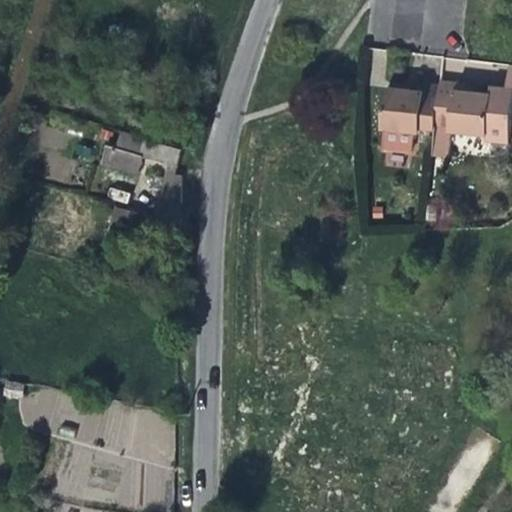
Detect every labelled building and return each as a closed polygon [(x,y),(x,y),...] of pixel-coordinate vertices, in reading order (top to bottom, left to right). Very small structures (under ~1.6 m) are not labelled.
[(441,80),(441,85),(436,125),(436,131),(433,155),(449,157),(452,131),(486,136),(486,141),(510,143),(511,123),(511,88),(508,88),(491,86),(491,94),(476,92),(456,89),(457,82),(441,80)] [(436,131),(436,125),(441,85),(426,84),(425,91),(402,88),(388,87),(383,129),(418,133),(419,128),(436,131)] [(179,159),(182,149),(120,131),(115,147),(107,144),(100,164),(136,175),(143,156),(167,164),(162,198),(159,197),(156,217),(180,224),(181,177),(174,174),(179,159)] [(152,216),(115,206),(109,227),(145,238),(152,216)] [(94,308),(98,297),(70,286),(64,299),(54,296),(34,352),(52,359),(49,369),(70,376),(85,334),(94,308)] [(4,395),(20,398),(23,386),(7,383),(4,395)]
